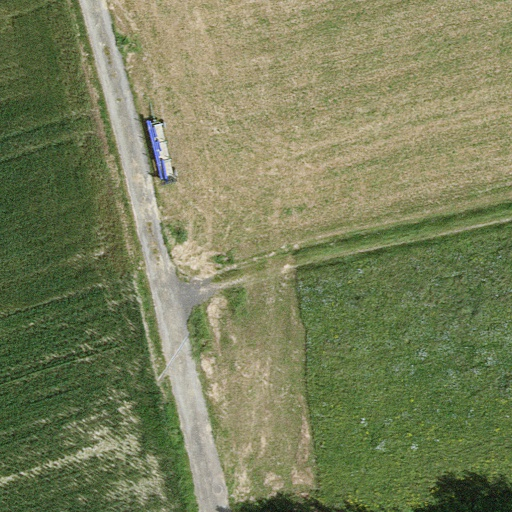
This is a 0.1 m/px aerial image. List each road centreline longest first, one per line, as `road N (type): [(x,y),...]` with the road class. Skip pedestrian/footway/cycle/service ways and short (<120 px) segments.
road 1 (track): [(90,0),(214,511)]
road 2 (track): [(511,213),(162,294)]
